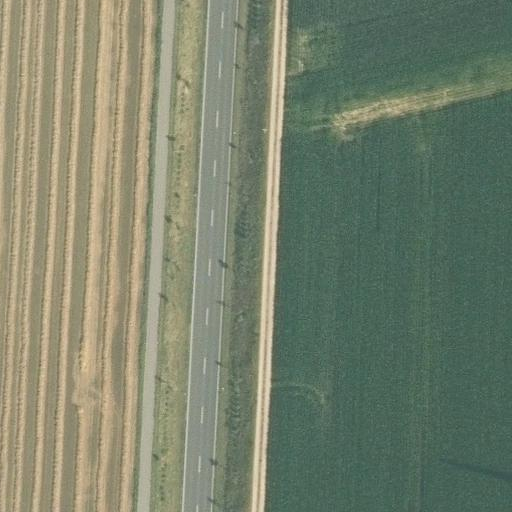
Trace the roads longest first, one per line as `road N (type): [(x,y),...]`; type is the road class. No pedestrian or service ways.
road 1 (track): [(144,511),(171,0)]
road 2 (secondary): [(197,511),(224,0)]
road 3 (track): [(280,0),(256,511)]
